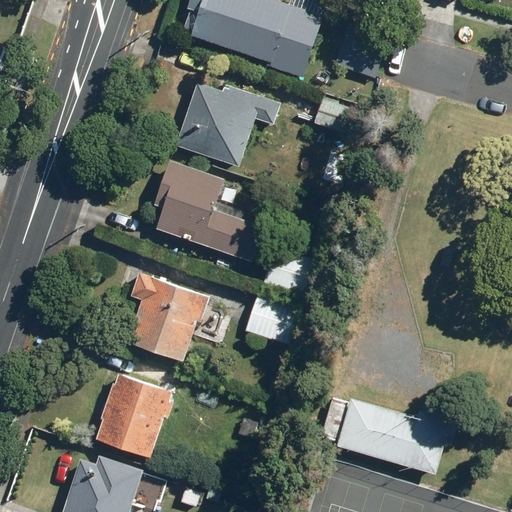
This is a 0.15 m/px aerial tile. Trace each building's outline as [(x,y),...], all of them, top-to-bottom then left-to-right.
[(328,15),(284,0),(192,0),(183,28),(196,33),(195,35),(270,61),(268,65),(306,78),(328,15)] [(340,68),(362,74),(355,99),(379,105),(385,80),(397,35),(352,23),(340,68)] [(227,92),(200,83),(179,143),(242,164),(259,116),(277,123),(284,103),(230,84),(227,92)] [(365,108),(324,95),(316,121),(357,134),(365,108)] [(228,177),(174,157),(156,207),(165,210),(160,225),(255,260),(268,225),(217,207),(228,177)] [(214,294),(142,270),(133,295),(144,299),(130,339),(188,359),(201,320),(204,321),(214,294)] [(303,310),(260,298),(250,335),(293,346),(303,310)] [(168,415),(171,416),(177,399),(173,398),(176,389),(122,371),(101,436),(155,454),(168,415)] [(358,398),(343,450),(442,478),(457,426),(358,398)] [(65,511),(131,511),(147,468),(102,453),(99,462),(84,457),(65,511)]
